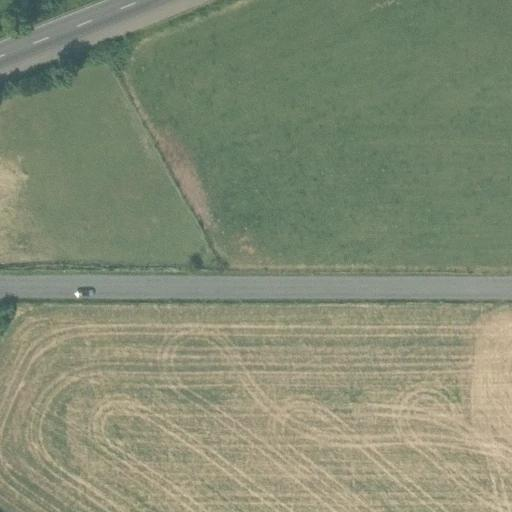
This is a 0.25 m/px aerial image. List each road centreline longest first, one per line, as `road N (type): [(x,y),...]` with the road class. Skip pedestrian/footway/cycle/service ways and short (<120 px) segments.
road 1 (tertiary): [(511,291),(0,292)]
road 2 (secondary): [(143,0),(0,52)]
